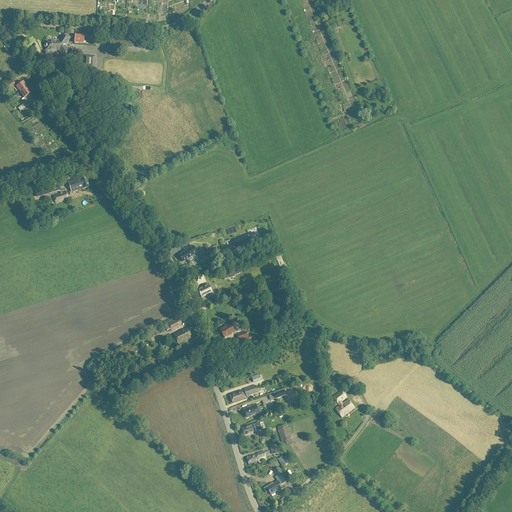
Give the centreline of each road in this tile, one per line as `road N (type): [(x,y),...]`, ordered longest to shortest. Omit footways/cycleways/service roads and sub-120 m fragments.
road 1 (tertiary): [(259,511),(184,282),(99,162)]
road 2 (unclassified): [(4,29),(14,22),(160,29),(209,0)]
road 3 (tertiary): [(99,162),(4,29)]
